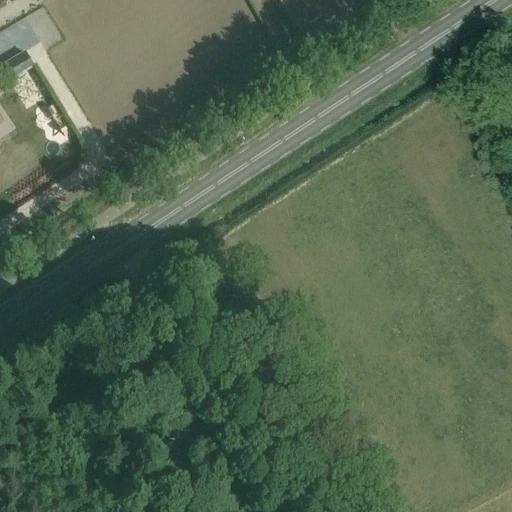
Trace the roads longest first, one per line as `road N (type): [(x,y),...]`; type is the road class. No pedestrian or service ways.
road 1 (primary): [(0,330),(499,0)]
road 2 (track): [(101,219),(279,511)]
